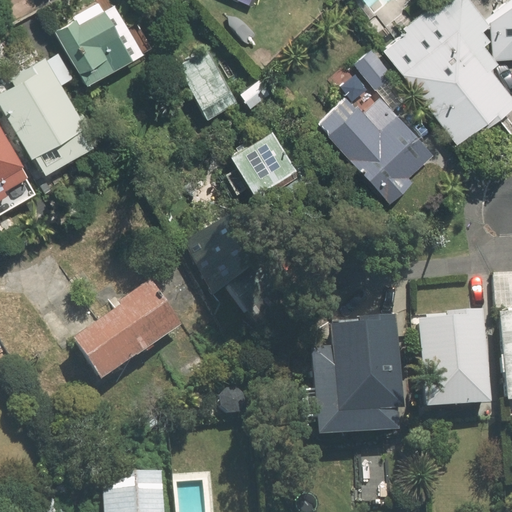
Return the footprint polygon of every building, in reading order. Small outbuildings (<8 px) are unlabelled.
[(97,0),(50,26),(82,84),(148,48),(133,20),(125,24),(111,0),(97,0)] [(402,3),(407,0),(357,0),(377,34),(409,16),(402,3)] [(511,0),(504,0),(485,17),(471,0),(443,0),(380,49),(454,142),(480,122),(482,125),(511,101),(511,98),(488,69),(496,62),(493,59),(511,57),(511,0)] [(207,49),(177,65),(203,116),(233,101),(207,49)] [(380,97),(389,108),(407,93),(368,49),(351,65),(380,97)] [(45,58),(59,83),(71,76),(57,52),(45,58)] [(0,91),(0,106),(38,175),(93,144),(59,83),(45,58),(45,57),(10,77),(14,84),(0,91)] [(317,121),(388,201),(411,181),(407,176),(431,155),(389,108),(380,97),(363,112),(347,95),(317,121)] [(0,205),(33,187),(0,127),(0,205)] [(269,128),(227,153),(251,192),(293,167),(269,128)] [(180,247),(211,297),(224,289),(257,269),(226,219),(180,247)] [(274,297),(257,269),(224,289),(241,317),(274,297)] [(68,339),(99,383),(179,327),(148,283),(68,339)] [(502,402),(511,400),(511,307),(495,309),(502,402)] [(422,407),(487,403),(480,308),(443,311),(443,312),(416,314),(422,407)] [(40,319),(56,343),(71,333),(55,309),(40,319)] [(400,407),(394,315),(360,317),(360,319),(327,321),(329,346),(334,412),(400,407)] [(402,428),(400,407),(334,412),(329,346),(308,347),(314,435),(402,428)] [(217,364),(204,349),(183,366),(196,382),(217,364)] [(97,475),(98,511),(161,511),(159,472),(97,475)]
